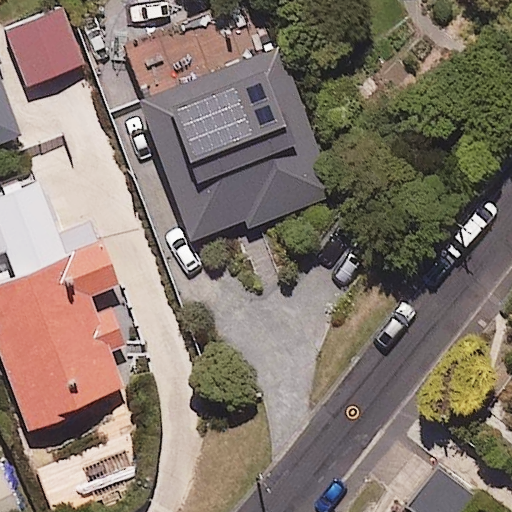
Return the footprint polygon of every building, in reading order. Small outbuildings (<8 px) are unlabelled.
[(79,61),(58,7),(1,29),(23,84),(79,61)] [(336,196),(279,54),(158,103),(187,178),(211,237),(244,224),(247,232),(336,196)] [(0,148),(22,140),(0,79),(0,148)] [(56,239),(35,187),(0,200),(0,363),(28,433),(125,395),(109,354),(124,348),(109,311),(96,317),(89,301),(116,291),(90,226),(56,239)] [(0,511),(20,511),(0,469),(0,511)] [(478,511),(485,502),(439,470),(409,511),(478,511)]
